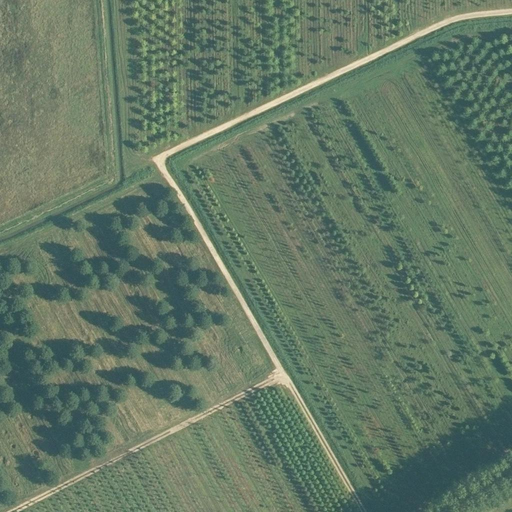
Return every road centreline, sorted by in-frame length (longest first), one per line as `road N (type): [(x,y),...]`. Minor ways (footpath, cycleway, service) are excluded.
road 1 (track): [(511,13),(437,27),(156,159),(282,375)]
road 2 (track): [(282,375),(10,511)]
road 3 (track): [(161,168),(0,244)]
road 4 (track): [(282,375),(363,511)]
